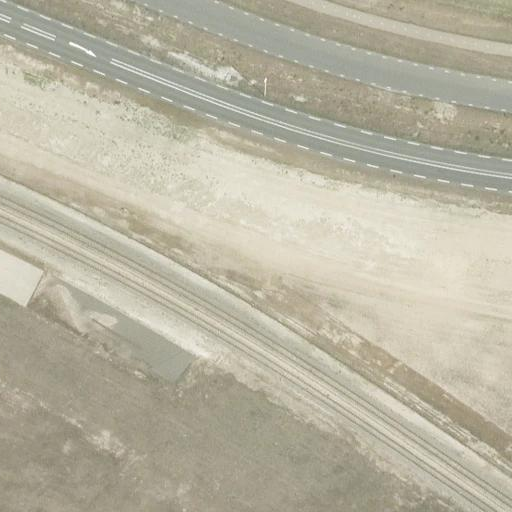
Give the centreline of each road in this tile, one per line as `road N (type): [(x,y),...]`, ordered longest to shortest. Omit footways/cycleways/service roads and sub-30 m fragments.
road 1 (secondary): [(511,181),(359,150),(191,96),(0,18)]
road 2 (unclassified): [(511,98),(350,65),(177,0)]
